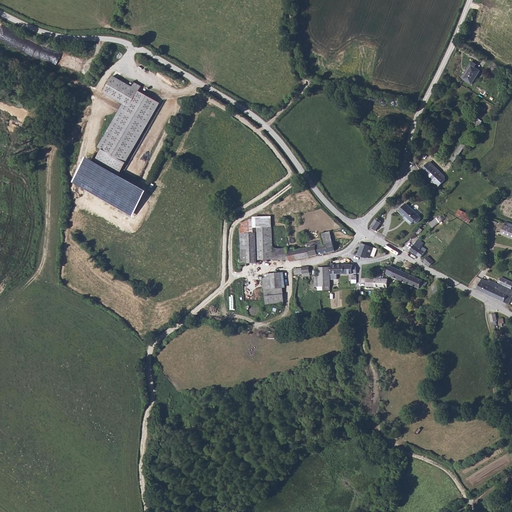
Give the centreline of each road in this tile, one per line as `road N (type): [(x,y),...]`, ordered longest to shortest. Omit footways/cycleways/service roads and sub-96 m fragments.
road 1 (unclassified): [(0,13),(52,35),(140,48),(266,126),(354,224)]
road 2 (track): [(304,173),(236,222),(228,282),(148,352),(145,511)]
road 3 (track): [(472,504),(447,471),(395,447),(376,424),(375,376),(357,295)]
road 4 (unclassified): [(354,224),(400,173),(409,134),(470,0)]
road 5 (track): [(221,289),(227,314),(258,324),(285,313),(291,264),(350,248)]
road 6 (track): [(266,126),(307,87),(289,30),(291,0)]
road 7 (track): [(484,299),(494,398),(511,437)]
road 8 (unclassified): [(400,253),(511,317)]
